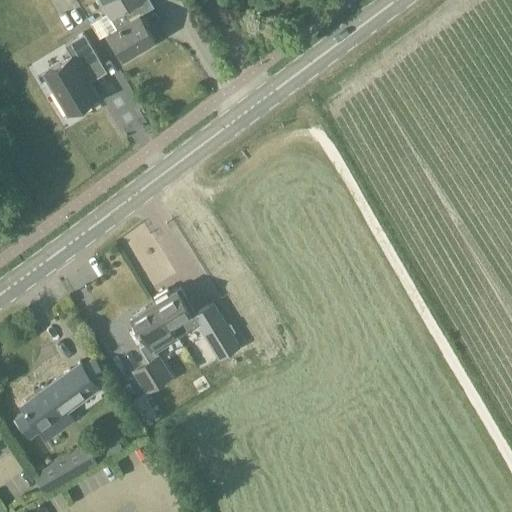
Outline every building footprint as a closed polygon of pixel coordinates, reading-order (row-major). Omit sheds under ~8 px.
[(153,3),(151,0),(100,0),(110,16),(111,15),(116,25),(108,29),(123,55),(155,36),(140,11),(153,3)] [(89,101),(97,96),(88,81),(81,69),(99,58),(84,32),(64,43),(72,55),(44,72),(69,113),(77,108),(79,111),(91,104),(89,101)] [(177,286),(153,300),(162,314),(166,312),(171,322),(191,310),(177,286)] [(179,334),(171,322),(166,312),(162,314),(153,300),(132,313),(147,337),(147,338),(139,344),(149,359),(134,368),(148,388),(171,374),(155,349),(179,334)] [(214,301),(193,313),(219,356),(240,343),(214,301)] [(79,360),(76,362),(21,402),(25,408),(16,415),(30,435),(40,427),(48,438),(75,417),(68,408),(98,385),(79,360)] [(143,394),(132,400),(145,422),(155,415),(143,394)] [(34,473),(36,476),(45,492),(97,462),(86,443),(34,473)]
